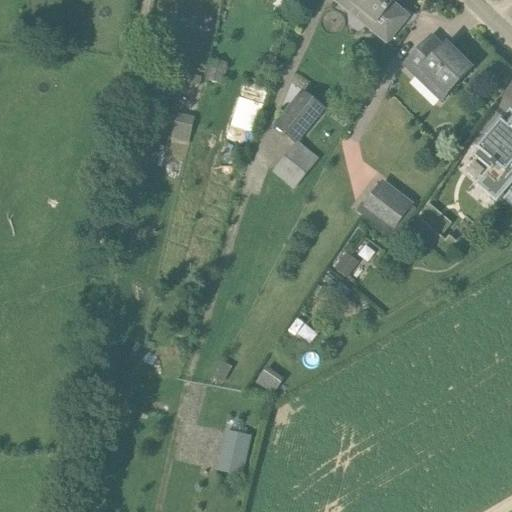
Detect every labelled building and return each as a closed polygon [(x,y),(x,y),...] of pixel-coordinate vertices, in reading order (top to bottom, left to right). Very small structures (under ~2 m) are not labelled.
[(347,14),(386,45),(408,17),(392,5),(396,0),(333,0),(348,12),(347,14)] [(447,96),(472,70),(446,45),(443,48),(431,35),(401,66),(439,104),(447,96)] [(227,64),(208,61),(205,81),(223,84),(227,64)] [(202,77),(185,73),(182,83),(200,87),(202,77)] [(272,127),(295,146),(298,143),(325,110),(301,91),(272,127)] [(231,126),(253,133),(261,107),(239,100),(231,126)] [(490,171),(476,187),(497,205),(511,186),(511,112),(503,121),(502,120),(487,138),(488,139),(478,151),(480,152),(475,158),(490,171)] [(194,119),(176,115),(170,141),(188,145),(194,119)] [(365,207),(393,229),(410,207),(382,185),(365,207)] [(419,218),(441,237),(451,225),(429,206),(419,218)] [(359,263),(345,253),(334,271),(348,280),(359,263)] [(338,280),(328,274),(323,281),(333,288),(338,280)] [(335,291),(345,298),(351,291),(340,283),(335,291)] [(324,290),(318,286),(312,294),(319,298),(324,290)] [(281,384),(264,373),(256,385),(273,396),(281,384)] [(245,469),(255,427),(229,420),(218,463),(245,469)]
